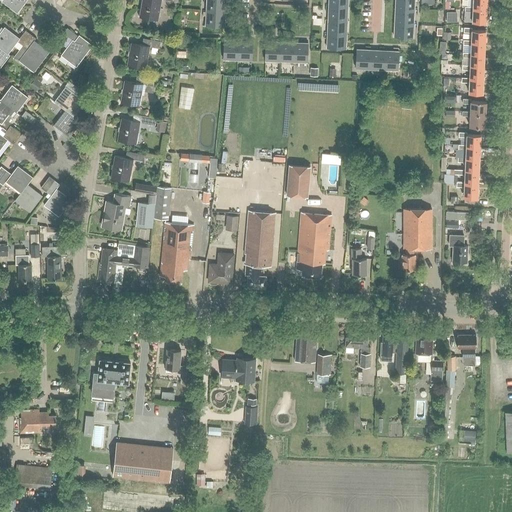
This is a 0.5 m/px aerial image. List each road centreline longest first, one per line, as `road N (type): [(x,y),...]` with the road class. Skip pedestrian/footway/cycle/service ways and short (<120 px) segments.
road 1 (secondary): [(503,307),(79,312)]
road 2 (unclassified): [(503,307),(511,113)]
road 3 (unclassified): [(87,180),(114,31)]
road 4 (unclassified): [(79,312),(87,180)]
